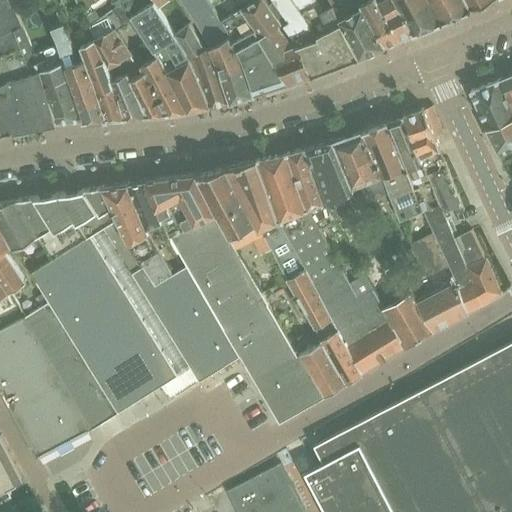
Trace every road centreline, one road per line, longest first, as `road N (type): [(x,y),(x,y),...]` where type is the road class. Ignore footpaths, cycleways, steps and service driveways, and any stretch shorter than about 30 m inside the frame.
road 1 (residential): [(432,57),(273,116),(0,161)]
road 2 (residential): [(248,450),(511,299)]
road 3 (residential): [(436,74),(511,233)]
